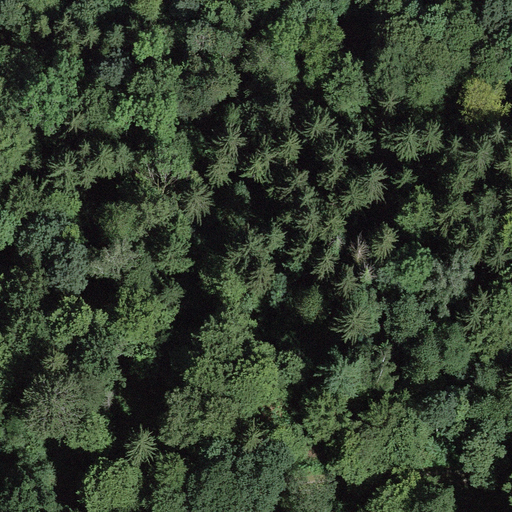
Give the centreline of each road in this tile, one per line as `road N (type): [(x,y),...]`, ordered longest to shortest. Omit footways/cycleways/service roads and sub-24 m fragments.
road 1 (track): [(171,511),(295,484),(511,481)]
road 2 (track): [(233,0),(382,19),(511,67)]
